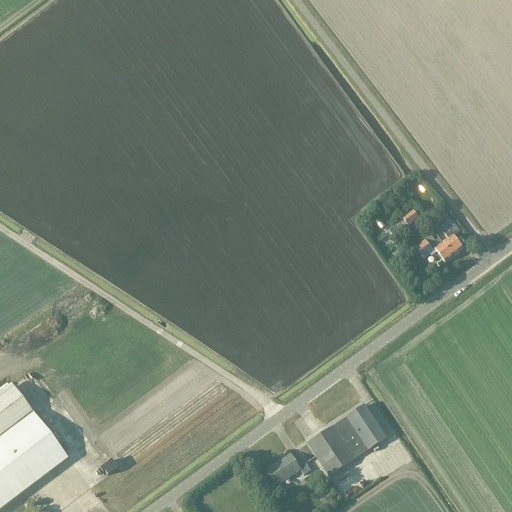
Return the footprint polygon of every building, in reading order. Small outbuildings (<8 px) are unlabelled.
[(406,224),(408,227),(418,219),(412,211),(402,219),(406,224)] [(439,226),(438,227),(448,239),(443,244),(454,257),(463,250),(453,237),(459,232),(449,218),(439,226)] [(424,241),(414,248),(423,259),(429,255),(430,256),(435,252),(441,260),(444,265),(454,257),(443,244),(442,244),(438,239),(434,242),(430,237),(424,241)] [(0,504),(16,492),(65,459),(10,387),(0,394),(0,504)] [(386,439),(364,406),(306,444),(328,478),(386,439)] [(295,463),(290,455),(266,471),(277,487),(300,472),(303,477),(310,472),(302,459),(295,463)] [(332,496),(325,501),(330,507),(337,503),(332,496)]
